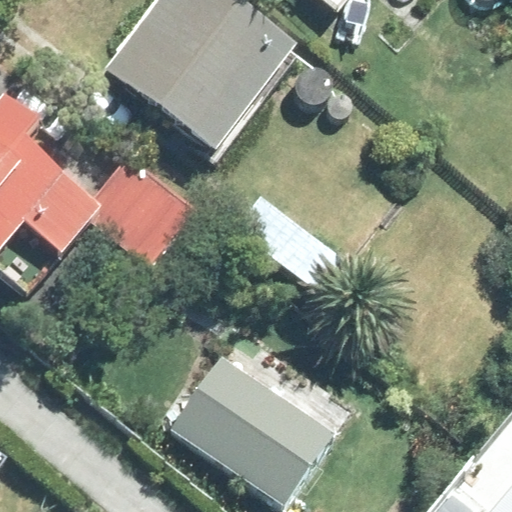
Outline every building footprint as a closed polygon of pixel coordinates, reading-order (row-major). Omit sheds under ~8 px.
[(152,0),(100,71),(208,149),(286,44),(225,0),(152,0)] [(297,108),(302,111),(308,112),(314,112),(320,109),(324,105),(327,100),(328,94),(327,88),(325,82),(320,78),(315,75),(309,75),(302,76),(297,79),(292,84),(290,90),(290,97),(293,103),(297,108)] [(90,201),(20,140),(31,121),(0,99),(0,240),(16,224),(53,256),(84,221),(146,271),(191,214),(121,160),(90,201)] [(338,261),(256,201),(231,233),(314,293),(338,261)] [(216,360),(167,433),(275,506),(324,433),(216,360)] [(511,511),(511,498),(499,511),(511,511)]
